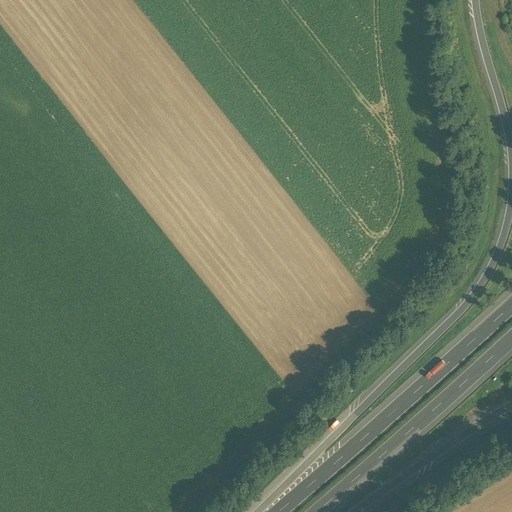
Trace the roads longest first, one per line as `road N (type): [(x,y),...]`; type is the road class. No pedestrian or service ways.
road 1 (track): [(180,511),(382,311),(436,240),(446,189),(423,0)]
road 2 (motorway): [(475,0),(511,167),(507,222),(493,262),(453,320),(257,511)]
road 3 (motorway): [(511,306),(278,511)]
road 4 (motorway): [(319,511),(511,340)]
road 5 (motorway): [(357,511),(511,406)]
